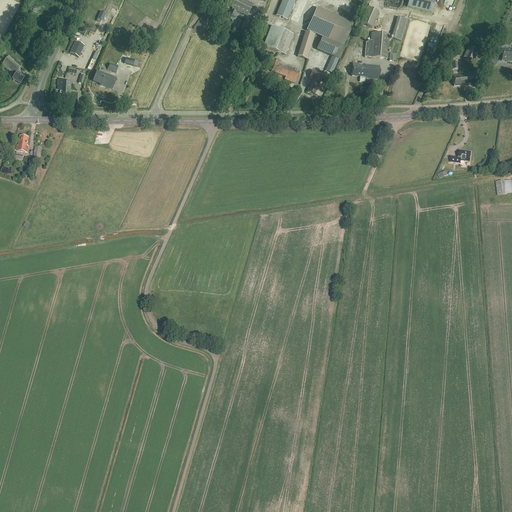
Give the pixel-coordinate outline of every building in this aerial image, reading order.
[(247,16),(253,4),(244,0),(231,0),(228,6),(232,8),(231,11),(229,10),(225,19),(232,22),(236,14),(235,13),(236,11),(247,16)] [(287,20),(295,0),(282,0),(276,15),(287,20)] [(431,13),(434,0),(408,0),(407,7),(431,13)] [(372,28),(379,12),(367,7),(360,23),(372,28)] [(332,15),(321,38),(316,49),(333,57),(338,59),(343,48),(354,24),(332,15)] [(401,39),(407,20),(398,17),(392,36),(401,39)] [(285,55),(293,34),(272,26),(263,46),(285,55)] [(387,59),(389,34),(371,33),(371,41),(368,40),(368,42),(366,42),(364,57),(387,59)] [(75,41),(69,54),(79,58),(84,46),(75,41)] [(471,60),(476,50),(468,46),(463,57),(471,60)] [(511,49),(502,49),(501,61),(508,61),(511,61),(511,49)] [(13,60),(8,56),(1,65),(14,75),(12,79),(20,84),(24,76),(17,71),(22,65),(14,59),(13,60)] [(333,57),(327,71),(332,73),(338,59),(333,57)] [(139,62),(127,59),(125,58),(123,63),(126,64),(133,66),(137,67),(139,62)] [(116,73),(118,66),(110,63),(107,69),(116,73)] [(288,68),(275,63),(271,71),(285,77),(284,79),(295,83),(300,72),(288,66),(288,68)] [(366,66),(358,65),(358,64),(352,63),(351,76),(365,77),(365,78),(379,79),(379,66),(366,65),(366,66)] [(318,88),(320,82),(323,74),(312,70),(309,77),(313,79),(311,83),(307,92),(314,95),(317,87),(318,88)] [(103,73),(96,71),(93,80),(102,83),(101,85),(112,89),(116,77),(103,73)] [(475,85),(473,73),(462,74),(462,75),(453,75),(454,86),(463,85),(463,86),(474,85),(475,85)] [(56,90),(55,94),(57,95),(57,98),(63,99),(65,81),(58,80),(57,85),(58,85),(58,90),(56,90)] [(28,147),(26,146),(28,138),(19,137),(18,146),(16,146),(16,152),(27,153),(28,147)] [(40,162),(42,148),(35,147),(33,161),(40,162)] [(469,162),(470,153),(464,152),(464,151),(459,151),(458,158),(451,157),(450,163),(460,164),(460,161),(469,162)] [(497,196),(505,195),(504,181),(496,182),(497,196)]
